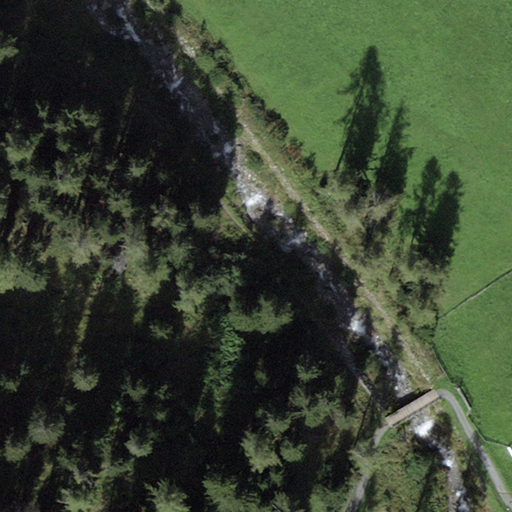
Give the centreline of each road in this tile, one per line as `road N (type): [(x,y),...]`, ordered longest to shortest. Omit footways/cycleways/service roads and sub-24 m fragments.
road 1 (track): [(0,49),(42,21),(126,110),(164,187),(270,263),(392,429)]
road 2 (track): [(511,502),(448,397),(385,433)]
